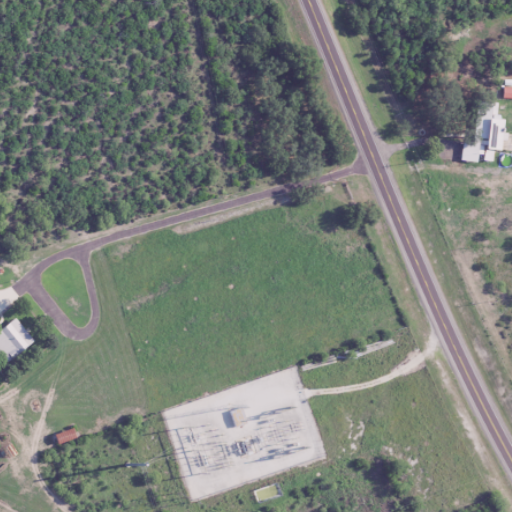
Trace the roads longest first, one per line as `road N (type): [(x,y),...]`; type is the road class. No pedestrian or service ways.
road 1 (primary): [(511,459),(447,331),(311,0)]
road 2 (residential): [(387,185),(17,293),(0,309)]
